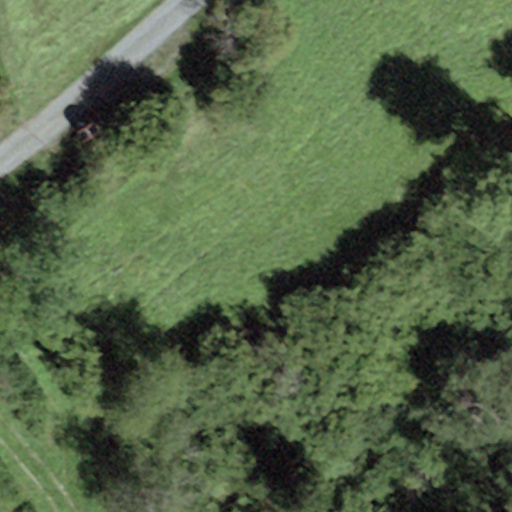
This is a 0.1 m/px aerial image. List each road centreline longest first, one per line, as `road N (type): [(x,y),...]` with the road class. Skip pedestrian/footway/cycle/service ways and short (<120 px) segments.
road 1 (track): [(0,161),(192,0)]
road 2 (track): [(0,418),(80,511)]
